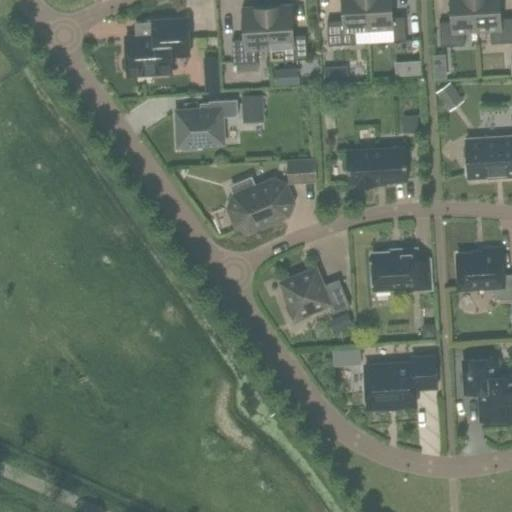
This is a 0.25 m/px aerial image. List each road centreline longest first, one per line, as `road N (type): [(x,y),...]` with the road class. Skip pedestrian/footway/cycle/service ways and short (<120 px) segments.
road 1 (residential): [(451,467),(391,460),(340,431),(224,279)]
road 2 (residential): [(224,279),(269,251),(375,217),(435,210),(511,215)]
road 3 (residential): [(224,279),(53,41)]
